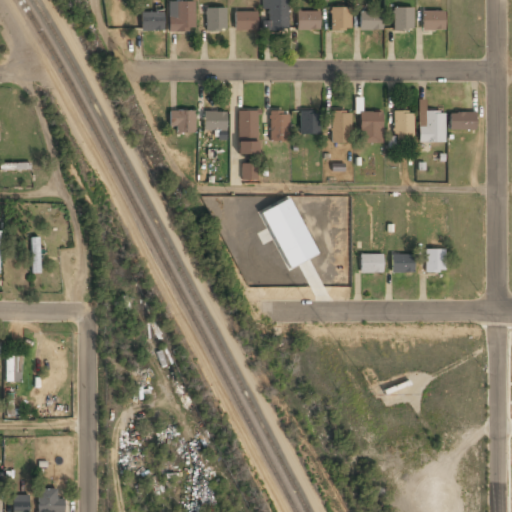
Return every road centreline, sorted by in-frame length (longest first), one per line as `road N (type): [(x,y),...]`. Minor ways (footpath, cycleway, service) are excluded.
road 1 (residential): [(497,511),(495,0)]
road 2 (residential): [(87,511),(75,229),(45,139)]
road 3 (residential): [(495,73),(137,72)]
road 4 (residential): [(511,311),(274,313)]
